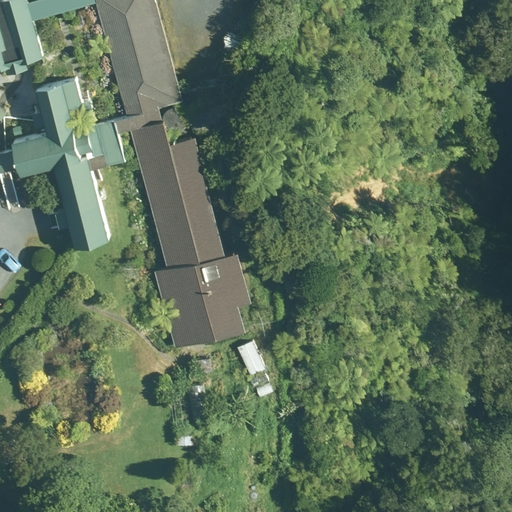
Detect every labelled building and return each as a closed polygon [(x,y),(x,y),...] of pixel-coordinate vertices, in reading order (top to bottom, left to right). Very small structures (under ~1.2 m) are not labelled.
[(74,0),(101,124),(159,106),(132,0),(74,0)] [(0,5),(0,76),(23,69),(3,4),(0,5)] [(35,175),(61,263),(88,254),(69,179),(102,169),(93,131),(70,136),(59,90),(17,103),(28,144),(0,152),(0,162),(5,184),(35,175)] [(106,138),(166,357),(226,341),(166,122),(106,138)] [(264,337),(241,348),(265,398),(288,387),(264,337)] [(95,341),(70,347),(81,399),(106,393),(95,341)] [(191,386),(194,427),(180,427),(181,445),(205,444),(204,426),(214,425),(212,385),(191,386)]
